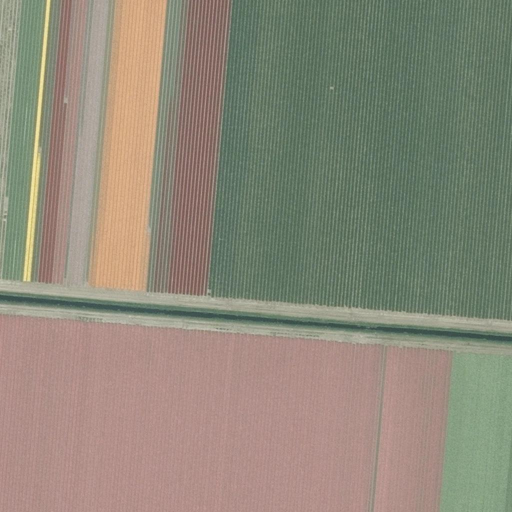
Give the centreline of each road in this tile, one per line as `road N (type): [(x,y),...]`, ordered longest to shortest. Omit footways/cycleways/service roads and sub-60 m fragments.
road 1 (track): [(0,307),(511,349)]
road 2 (track): [(0,288),(511,329)]
